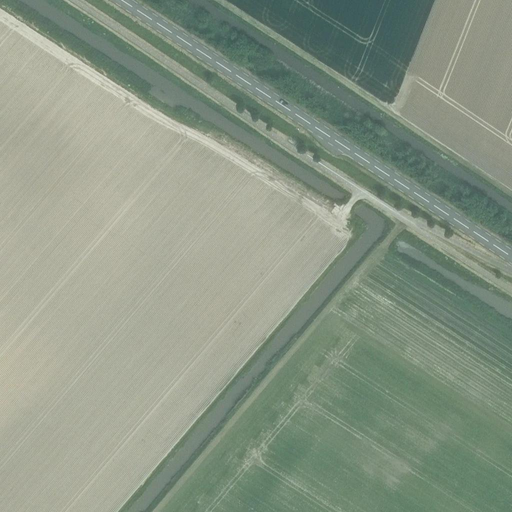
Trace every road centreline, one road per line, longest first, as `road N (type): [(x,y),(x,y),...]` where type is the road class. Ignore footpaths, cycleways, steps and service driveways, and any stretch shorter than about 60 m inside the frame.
road 1 (secondary): [(511,257),(122,0)]
road 2 (track): [(218,140),(338,218),(361,193),(511,272)]
